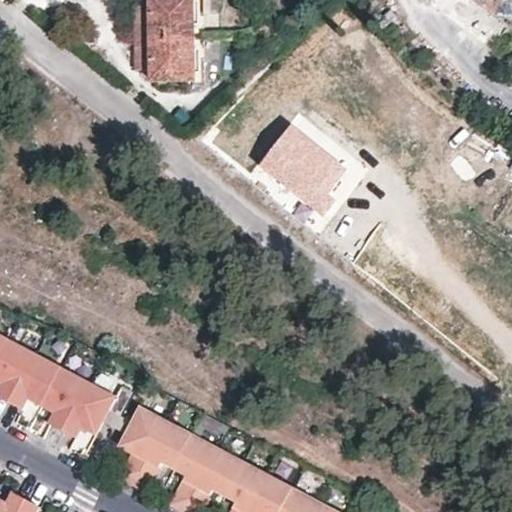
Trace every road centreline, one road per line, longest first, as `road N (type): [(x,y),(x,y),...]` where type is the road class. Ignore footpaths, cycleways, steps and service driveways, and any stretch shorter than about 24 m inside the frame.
road 1 (unclassified): [(0,16),(511,422)]
road 2 (residential): [(120,511),(0,447)]
